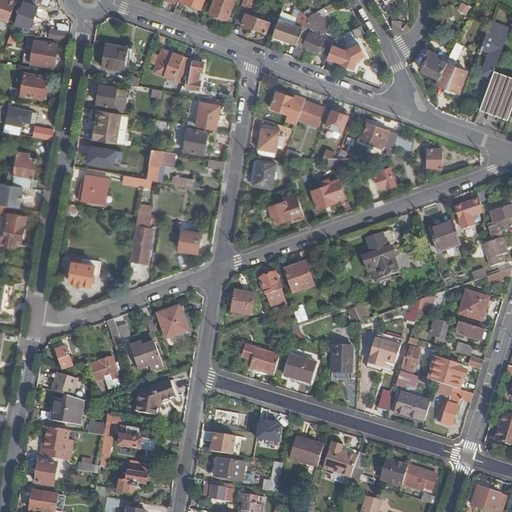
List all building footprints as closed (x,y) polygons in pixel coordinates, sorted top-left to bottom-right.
[(0,0),(0,19),(8,23),(16,1),(14,0),(0,0)] [(42,0),(24,0),(13,31),(28,34),(28,31),(23,30),(23,26),(32,0),(33,0),(41,3),(42,0)] [(179,0),(178,2),(174,14),(180,16),(185,5),(201,11),(205,0),(179,0)] [(228,21),(235,0),(215,0),(210,14),(228,21)] [(459,11),(468,15),(473,7),(464,2),(459,11)] [(242,4),(235,22),(267,34),(270,23),(247,14),(250,7),(242,4)] [(324,9),(327,14),(336,9),(333,4),(324,9)] [(297,46),(293,57),(303,61),(308,49),(328,57),(332,45),(323,41),(323,39),(309,34),(313,28),(322,37),(329,30),(320,21),(328,16),(327,14),(324,9),(308,17),(304,29),(297,46)] [(511,24),(493,18),(482,50),(492,53),(484,75),(493,79),(497,68),(511,27),(511,24)] [(279,20),(273,36),(297,46),(304,29),(279,20)] [(357,38),(366,34),(361,26),(353,30),(357,38)] [(56,31),(55,39),(70,41),(72,33),(56,31)] [(59,46),(36,41),(32,64),(55,68),(59,46)] [(360,59),(367,56),(360,44),(346,52),(342,65),(354,69),(357,62),(360,59)] [(463,47),(458,44),(451,58),(457,61),(463,47)] [(108,45),(104,68),(124,71),(128,49),(108,45)] [(175,81),(183,60),(183,58),(164,51),(155,73),(175,81)] [(440,81),(447,65),(448,63),(437,58),(439,56),(429,51),(425,59),(428,61),(423,73),(440,81)] [(189,62),(183,60),(175,81),(181,83),(189,62)] [(205,63),(194,61),(191,79),(189,79),(188,88),(201,90),(202,82),(201,81),(202,72),(204,72),(205,63)] [(440,81),(438,85),(460,94),(467,73),(447,65),(440,81)] [(493,79),(483,107),(511,117),(511,113),(511,73),(497,68),(493,79)] [(47,78),(26,75),(22,96),(44,99),(47,78)] [(140,87),(143,79),(137,77),(133,86),(140,87)] [(129,91),(102,87),(98,106),(126,110),(129,91)] [(162,98),(163,91),(153,89),(152,97),(162,98)] [(295,98),(277,92),(271,108),(289,114),(287,120),(297,124),(299,119),(300,118),(305,102),(306,100),(296,96),(295,98)] [(325,108),(306,100),(305,102),(300,118),(299,119),(318,126),(325,108)] [(199,128),(217,131),(221,106),(203,103),(199,128)] [(6,133),(21,135),(23,123),(32,124),(33,114),(10,110),(6,133)] [(341,113),(333,110),(328,126),(343,132),(349,116),(348,116),(349,113),(342,110),(341,113)] [(127,116),(97,111),(95,121),(97,121),(96,127),(93,141),(123,146),(127,116)] [(390,131),(368,123),(362,140),(384,148),(390,131)] [(263,126),(260,149),(277,152),(280,129),(263,126)] [(36,137),(54,140),(55,131),(38,128),(36,137)] [(209,134),(189,130),(185,152),(205,156),(209,134)] [(414,140),(400,135),(396,144),(411,149),(414,140)] [(116,150),(91,146),(88,162),(113,166),(116,150)] [(298,152),(288,149),(285,159),(298,159),(298,152)] [(443,150),(428,149),(428,169),(443,169),(443,150)] [(327,150),(324,159),(333,159),(335,153),(327,150)] [(163,152),(153,151),(149,181),(153,181),(158,182),(163,152)] [(12,170),(10,185),(33,188),(33,187),(37,187),(38,179),(35,179),(38,160),(31,159),(31,155),(21,154),(19,160),(12,158),(11,170),(12,170)] [(258,160),(254,184),(273,188),(277,164),(258,160)] [(225,172),(227,164),(210,161),(210,168),(225,172)] [(382,173),(375,176),(380,188),(387,185),(388,188),(397,185),(390,167),(382,170),(382,173)] [(111,181),(91,177),(90,184),(88,184),(84,201),(107,205),(111,181)] [(146,180),(125,177),(124,185),(145,189),(146,180)] [(172,185),(193,188),(194,180),(174,177),(172,185)] [(312,191),(319,208),(338,201),(337,199),(345,196),(340,181),(331,184),(328,177),(321,179),(323,187),(312,191)] [(153,181),(149,181),(146,180),(145,189),(151,190),(153,181)] [(0,204),(9,206),(20,208),(24,187),(2,183),(0,193),(0,204)] [(294,222),(306,218),(296,192),(285,196),(286,201),(265,208),(268,217),(273,215),(276,224),(293,218),(294,222)] [(485,211),(481,199),(457,208),(464,230),(476,226),(473,215),(485,211)] [(0,213),(7,215),(9,206),(0,204),(0,213)] [(490,225),(494,236),(503,233),(503,231),(511,227),(511,217),(510,212),(500,216),(501,221),(490,225)] [(2,236),(0,244),(13,247),(14,242),(23,244),(26,226),(23,226),(24,218),(8,215),(5,236),(2,236)] [(150,219),(140,218),(138,227),(149,229),(150,219)] [(463,244),(455,222),(433,229),(441,252),(463,244)] [(149,229),(138,227),(132,263),(148,266),(154,230),(149,229)] [(379,279),(400,271),(395,256),(397,255),(394,246),(390,247),(389,244),(396,242),(393,230),(368,238),(373,252),(365,256),(370,271),(376,269),(379,279)] [(203,235),(184,231),(180,250),(199,254),(203,235)] [(509,253),(504,238),(490,242),(485,244),(492,267),(506,263),(504,255),(509,253)] [(75,258),(70,282),(93,286),(96,266),(83,264),(84,259),(75,258)] [(351,260),(344,263),(348,272),(354,270),(351,260)] [(286,269),(294,292),(315,285),(307,262),(286,269)] [(354,298),(342,265),(335,268),(336,271),(333,273),(338,288),(341,288),(345,300),(354,298)] [(511,280),(511,275),(511,268),(499,273),(502,283),(511,280)] [(476,280),(488,276),(486,269),(474,274),(476,280)] [(262,278),(272,306),(287,300),(277,272),(262,278)] [(256,293),(237,289),(232,311),(252,314),(256,293)] [(490,298),(468,292),(461,315),(483,322),(490,298)] [(415,324),(420,308),(423,298),(415,300),(413,312),(408,312),(406,318),(408,318),(406,322),(415,324)] [(299,315),(307,312),(304,305),(296,308),(299,315)] [(363,305),(357,307),(362,318),(367,316),(363,305)] [(158,315),(167,339),(188,331),(180,307),(158,315)] [(362,318),(357,307),(351,309),(354,320),(362,318)] [(437,336),(434,345),(442,347),(450,323),(436,319),(434,324),(431,323),(428,330),(432,332),(431,335),(437,336)] [(115,320),(108,322),(115,341),(122,339),(118,328),(115,320)] [(482,341),(486,330),(459,321),(455,332),(482,341)] [(118,328),(122,339),(122,340),(131,337),(127,325),(118,328)] [(360,326),(351,325),(350,343),(359,344),(360,326)] [(378,331),(376,337),(402,345),(404,339),(378,331)] [(369,360),(385,365),(387,360),(396,363),(402,345),(376,337),(369,360)] [(122,339),(115,341),(119,354),(126,352),(122,340),(122,339)] [(145,347),(144,345),(143,342),(131,346),(139,365),(148,362),(150,366),(152,372),(165,367),(156,343),(145,347)] [(457,352),(471,356),(474,348),(459,343),(457,352)] [(253,367),(275,374),(281,355),(248,345),(244,356),(255,359),(253,367)] [(409,353),(407,352),(402,366),(415,370),(421,349),(412,346),(409,353)] [(56,350),(63,370),(73,367),(66,347),(56,350)] [(354,348),(336,347),(335,373),(353,374),(354,348)] [(286,375),(311,383),(317,362),(292,354),(286,375)] [(113,357),(89,365),(99,393),(106,391),(102,381),(106,379),(104,376),(112,373),(113,377),(120,375),(113,357)] [(482,369),(485,361),(472,357),(469,366),(482,369)] [(383,371),(385,365),(369,360),(367,366),(383,371)] [(387,360),(385,365),(394,368),(396,363),(387,360)] [(401,370),(398,380),(410,384),(413,374),(401,370)] [(58,374),(54,393),(70,396),(74,378),(58,374)] [(172,381),(141,392),(138,413),(160,417),(162,403),(178,397),(172,381)] [(469,398),(470,393),(443,384),(442,388),(448,391),(439,419),(443,420),(443,423),(453,426),(463,396),(469,398)] [(379,408),(388,410),(393,393),(384,391),(379,408)] [(397,410),(427,420),(432,401),(403,392),(397,410)] [(86,400),(72,397),(71,402),(56,399),(52,422),(81,427),(86,400)] [(396,412),(426,422),(427,420),(397,410),(396,412)] [(109,420),(123,422),(124,415),(110,413),(109,420)] [(497,440),(511,444),(511,415),(505,413),(497,440)] [(140,430),(142,420),(131,418),(129,428),(140,430)] [(92,427),(90,436),(106,438),(107,429),(92,427)] [(139,439),(140,430),(129,428),(123,427),(120,446),(156,452),(158,442),(139,439)] [(43,450),(41,456),(72,462),(73,452),(68,451),(71,432),(48,429),(46,442),(45,450),(43,450)] [(261,437),(240,431),(239,433),(235,432),(233,438),(251,443),(248,453),(256,455),(261,437)] [(106,438),(90,436),(89,444),(104,446),(106,438)] [(319,468),(325,446),(297,438),(291,460),(319,468)] [(360,453),(361,450),(334,442),(326,470),(352,478),(352,477),(360,453)] [(352,477),(370,483),(371,479),(363,476),(369,457),(360,453),(352,477)] [(391,470),(395,461),(388,458),(385,468),(391,470)] [(216,476),(230,478),(241,480),(243,473),(245,473),(247,464),(227,461),(226,467),(218,465),(216,476)] [(403,485),(409,466),(395,461),(391,470),(385,468),(381,478),(403,485)] [(41,462),(37,483),(54,486),(58,464),(41,462)] [(284,463),(275,462),(272,482),(265,481),(264,491),(279,493),(284,463)] [(96,466),(80,463),(79,470),(95,473),(96,466)] [(438,476),(409,466),(403,485),(424,492),(425,489),(433,492),(438,476)] [(149,477),(149,474),(129,471),(128,482),(121,481),(119,492),(131,494),(132,487),(140,488),(140,484),(147,486),(148,482),(151,483),(151,478),(149,477)] [(215,483),(229,485),(230,478),(216,476),(215,483)] [(215,483),(214,483),(211,499),(233,502),(235,490),(229,489),(229,485),(215,483)] [(503,511),(509,496),(480,487),(474,505),(496,511),(503,511)] [(56,511),(59,496),(36,492),(33,511),(37,511),(56,511)] [(240,511),(263,511),(265,505),(257,504),(258,497),(243,495),(242,501),(245,502),(244,510),(241,509),(240,511)] [(439,507),(441,500),(427,495),(424,502),(439,507)] [(380,511),(383,501),(371,497),(368,509),(372,510),(371,511),(380,511)] [(122,500),(108,498),(107,506),(120,509),(122,500)]
